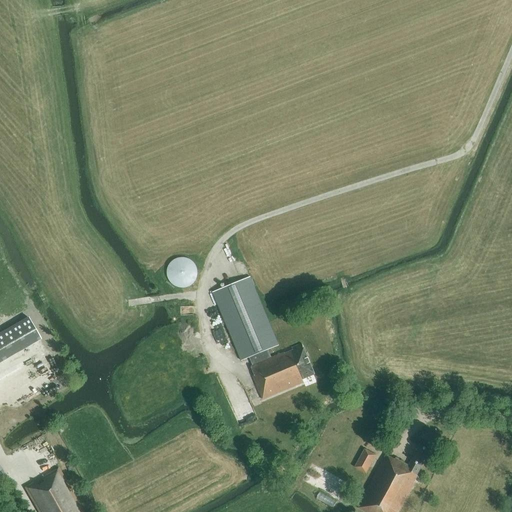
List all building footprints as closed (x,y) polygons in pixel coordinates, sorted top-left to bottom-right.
[(169,265),(168,266),(168,268),(167,270),(167,272),(167,275),(168,278),(170,280),(171,283),(174,284),(176,286),(179,287),(182,287),(184,287),(187,287),(190,286),(192,284),(194,283),(195,281),(196,279),(197,276),(198,273),(198,271),(197,268),(196,265),(195,263),(194,261),(192,260),(190,259),(188,258),(185,257),(183,257),(180,257),(178,258),(175,259),(174,260),(172,261),(170,263),(169,265)] [(293,349),(272,357),(268,349),(279,345),(250,277),(213,292),(241,360),(249,357),(252,365),(251,366),(254,375),(253,376),(262,399),(303,382),(302,380),(315,374),(302,343),(292,347),(293,349)] [(29,320),(0,336),(0,364),(6,361),(4,357),(39,338),(29,320)] [(186,363),(205,356),(200,345),(182,353),(186,363)] [(364,511),(399,511),(415,482),(418,475),(417,475),(430,450),(420,445),(409,466),(395,458),(394,460),(386,455),(357,508),(364,511)] [(366,473),(376,455),(365,449),(355,467),(366,473)] [(83,511),(58,469),(25,488),(38,511),(83,511)]
